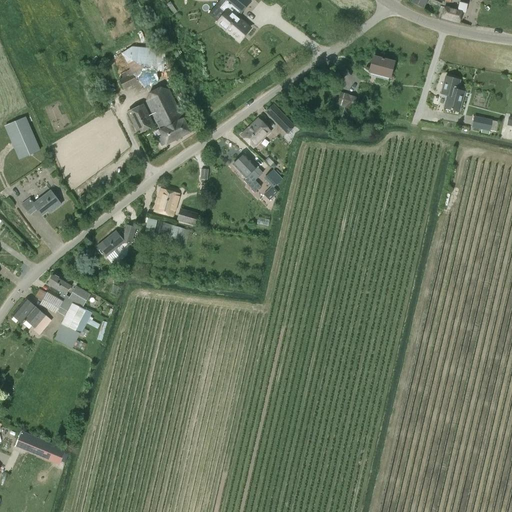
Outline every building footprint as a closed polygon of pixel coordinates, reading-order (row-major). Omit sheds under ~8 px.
[(226,14),(218,23),(239,40),(249,29),(235,16),(239,12),(240,13),(250,2),(247,0),(224,0),(226,1),(220,9),(226,14)] [(288,0),(279,14),(298,26),(310,8),(304,5),(302,9),(288,0)] [(412,0),(411,3),(423,8),(427,0),(412,0)] [(439,8),(443,1),(441,0),(431,0),(430,3),(439,8)] [(444,7),(441,19),(459,23),(461,12),(465,13),(467,5),(459,3),(457,11),(444,7)] [(390,78),(394,62),(373,57),(369,73),(390,78)] [(138,83),(133,73),(119,80),(124,90),(138,83)] [(457,90),(460,80),(446,77),(441,94),(447,96),(444,109),(459,113),(464,92),(457,90)] [(148,93),(145,102),(156,124),(157,124),(160,131),(162,136),(157,138),(161,147),(166,144),(167,144),(189,133),(182,119),(184,118),(169,90),(161,87),(148,93)] [(357,98),(340,93),(337,105),(344,107),(341,119),(350,122),(357,98)] [(143,105),(127,113),(138,134),(154,126),(143,105)] [(284,118),(273,106),(267,111),(278,124),(279,124),(288,132),(294,127),(284,118)] [(19,160),(40,151),(25,117),(4,126),(19,160)] [(474,117),(472,128),(490,132),(496,133),(498,123),(492,121),(474,117)] [(257,120),(240,136),(253,150),(271,134),(257,120)] [(261,188),(255,182),(260,178),(259,177),(263,174),(257,167),(256,167),(244,154),(233,165),(245,178),(243,181),(254,193),(261,188)] [(208,181),(208,170),(201,169),(200,180),(208,181)] [(263,195),(269,200),(277,192),(274,189),(282,180),(273,170),(264,179),(271,187),(263,195)] [(179,195),(160,190),(154,212),(173,217),(179,195)] [(42,216),(51,209),(53,211),(61,205),(50,191),(33,205),(29,200),(22,205),(30,215),(37,209),(42,216)] [(180,209),(177,221),(194,226),(198,213),(180,209)] [(144,231),(154,233),(156,220),(147,218),(144,231)] [(172,226),(158,222),(154,235),(168,239),(172,226)] [(131,245),(136,228),(126,225),(122,240),(116,232),(97,246),(105,257),(122,244),(131,245)] [(190,231),(173,226),(169,239),(186,245),(190,231)] [(71,285),(54,275),(47,286),(61,294),(59,297),(82,308),(90,295),(76,286),(69,298),(65,296),(71,285)] [(98,277),(92,276),(90,284),(97,286),(98,277)] [(82,309),(59,297),(57,299),(47,293),(46,294),(42,291),(38,290),(34,296),(42,301),(40,305),(55,314),(56,313),(65,317),(61,324),(80,333),(85,323),(97,329),(100,325),(94,322),(96,319),(90,316),(92,314),(85,311),(82,309)] [(39,336),(41,334),(51,321),(36,308),(36,309),(26,299),(12,316),(21,325),(24,321),(34,328),(32,330),(39,336)] [(103,321),(96,343),(100,345),(107,323),(103,321)] [(80,342),(77,348),(83,351),(86,346),(80,342)] [(67,449),(21,431),(15,447),(60,465),(67,449)]
